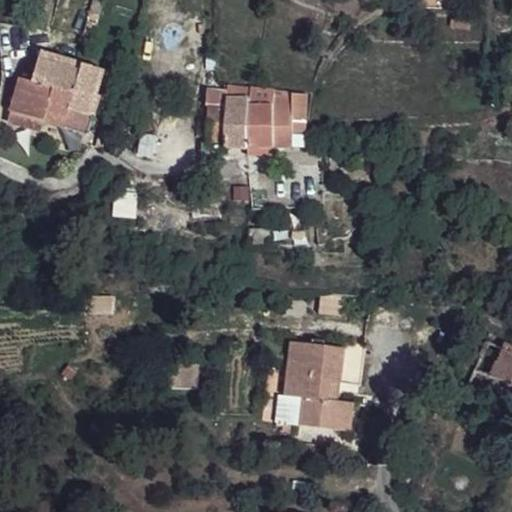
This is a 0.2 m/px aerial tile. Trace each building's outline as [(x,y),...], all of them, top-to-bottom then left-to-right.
[(93,46),(105,5),(95,2),(83,44),(93,46)] [(327,29),(342,33),(346,20),(329,14),(325,28),(327,29)] [(470,18),(453,15),(451,29),(468,31),(470,18)] [(21,77),(11,111),(45,121),(90,134),(101,96),(98,95),(105,71),(43,53),(35,81),(21,77)] [(229,91),(229,99),(252,101),(253,89),(229,87),(229,91)] [(249,148),(275,149),(276,148),(292,148),(293,131),(292,125),(292,114),(294,99),(276,96),(276,90),(264,89),(264,107),(257,107),(252,107),(249,148)] [(229,91),(213,91),(213,104),(211,137),(210,141),(226,142),(229,99),(229,91)] [(315,100),(293,97),(294,99),(292,114),(292,125),(313,127),(315,100)] [(252,107),(252,101),(229,99),(226,142),(226,147),(228,147),(249,148),(252,107)] [(45,121),(11,111),(7,126),(41,135),(45,121)] [(210,143),(211,158),(228,159),(228,147),(226,147),(226,142),(210,141),(210,143)] [(275,149),(249,148),(249,155),(275,156),(275,149)] [(248,188),(220,188),(220,202),(248,202),(248,188)] [(136,220),(138,193),(116,192),(113,218),(136,220)] [(511,344),(506,341),(492,377),(511,384),(511,344)] [(300,426),(350,432),(354,404),(339,401),(328,400),(331,382),(341,383),(345,349),(291,342),(284,396),(303,398),(300,426)] [(341,383),(331,382),(328,400),(339,401),(341,383)]
